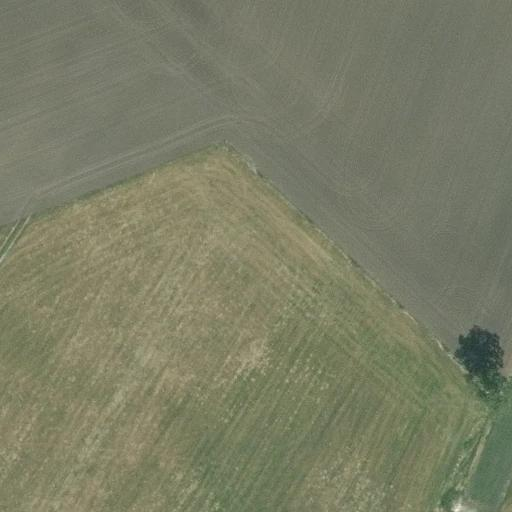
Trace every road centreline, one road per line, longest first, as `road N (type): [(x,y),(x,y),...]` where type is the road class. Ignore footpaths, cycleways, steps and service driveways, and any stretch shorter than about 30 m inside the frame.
road 1 (track): [(0,255),(79,145),(156,75)]
road 2 (track): [(511,398),(470,511)]
